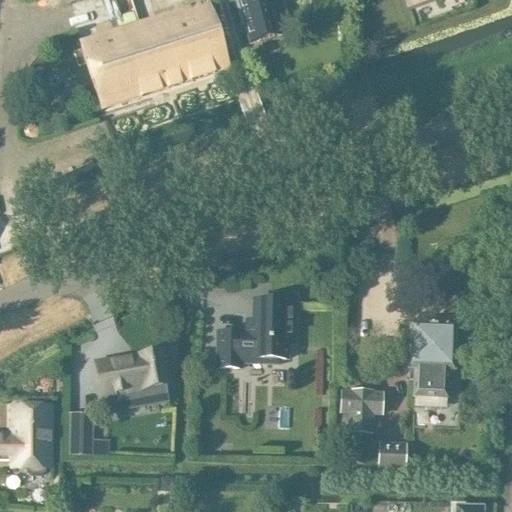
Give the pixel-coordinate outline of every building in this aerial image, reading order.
[(284,13),(279,0),(263,0),(264,4),(253,6),(251,0),(235,0),(234,0),(241,26),(245,25),(250,42),(260,40),(260,42),(278,38),(273,20),(281,17),(284,13)] [(100,110),(227,70),(207,5),(79,45),(100,110)] [(293,346),(294,299),(270,298),(270,303),(252,303),(252,323),(245,323),(245,327),(246,327),(246,335),(217,334),(216,370),(240,370),(240,361),(258,361),(258,366),(278,366),(279,362),(286,362),(286,346),(293,346)] [(446,373),(453,373),(455,327),(408,325),(405,372),(413,372),(411,399),(413,399),(412,410),(435,410),(435,400),(445,400),(446,373)] [(128,359),(94,365),(100,399),(125,395),(127,406),(128,410),(167,403),(166,396),(164,388),(168,387),(162,353),(128,359)] [(382,415),(382,395),(351,394),(351,395),(340,395),(339,434),(371,435),(371,415),(382,415)] [(48,469),(49,409),(12,409),(12,437),(0,437),(0,465),(12,465),(12,469),(27,469),(27,474),(30,478),(39,478),(43,474),(43,469),(48,469)] [(68,432),(67,457),(107,458),(107,444),(91,444),(92,432),(68,432)] [(406,444),(380,443),(379,470),(405,470),(406,444)]
